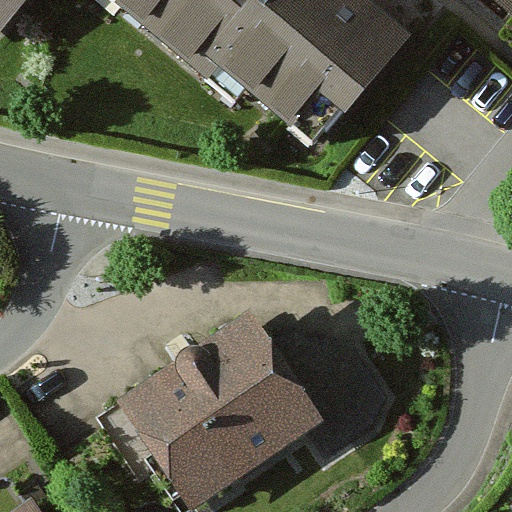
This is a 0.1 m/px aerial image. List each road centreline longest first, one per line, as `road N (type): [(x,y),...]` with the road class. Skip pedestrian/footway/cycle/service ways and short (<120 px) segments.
road 1 (residential): [(65,187),(424,255)]
road 2 (residential): [(406,511),(436,487),(462,448),(508,274)]
road 3 (residential): [(0,344),(42,286),(65,187)]
road 4 (residential): [(424,255),(511,152)]
